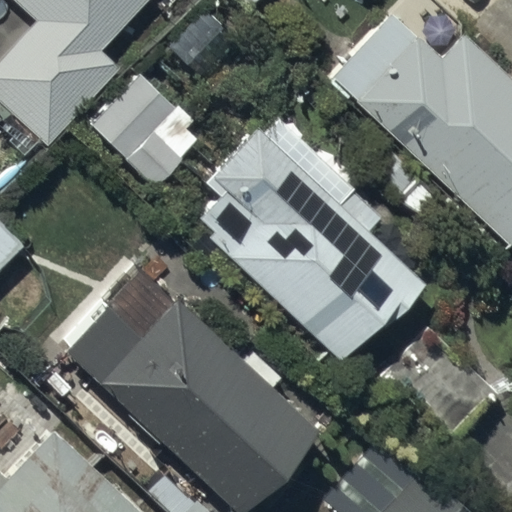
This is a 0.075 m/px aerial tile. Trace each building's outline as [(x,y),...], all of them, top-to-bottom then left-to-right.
[(140,0),(13,0),(30,15),(0,47),(0,101),(2,99),(44,139),(115,62),(98,46),(140,0)] [(388,7),(325,74),(502,238),(511,227),(511,78),(457,27),(435,51),(388,7)] [(138,72),(89,120),(150,181),(199,132),(138,72)] [(253,123),(176,204),(335,354),(372,316),(378,322),(421,278),(365,225),(378,211),(345,180),(330,195),(253,123)] [(104,302),(61,348),(232,511),(233,511),(312,430),(267,387),(280,374),(250,345),(238,357),(169,292),(134,330),(104,302)] [(0,470),(0,511),(135,511),(47,426),(2,472),(0,470)] [(469,511),(420,464),(373,511),(469,511)]
